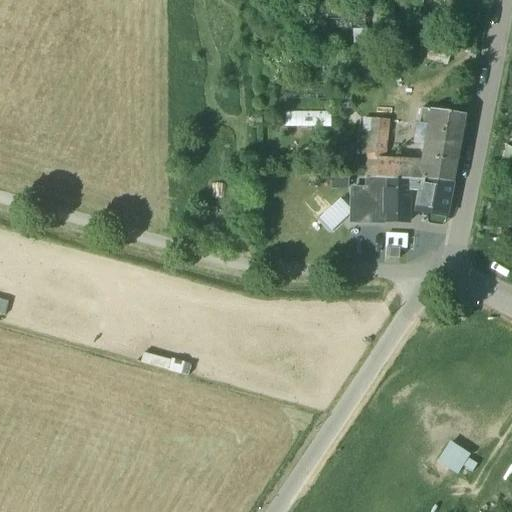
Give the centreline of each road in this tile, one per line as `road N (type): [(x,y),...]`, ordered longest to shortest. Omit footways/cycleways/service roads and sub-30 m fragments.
road 1 (track): [(438,278),(261,281),(0,206)]
road 2 (residential): [(438,278),(457,231),(502,0)]
road 3 (residential): [(279,511),(411,307),(438,278)]
